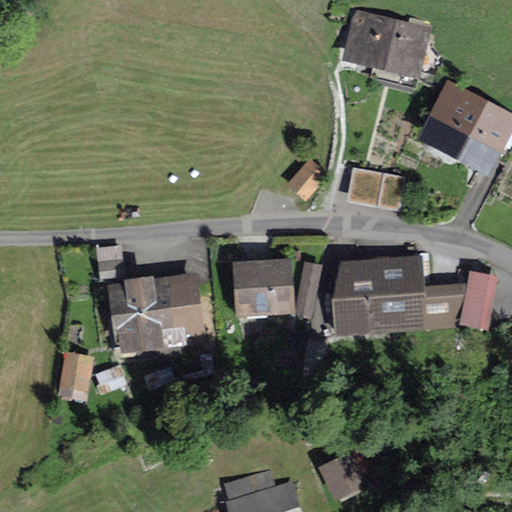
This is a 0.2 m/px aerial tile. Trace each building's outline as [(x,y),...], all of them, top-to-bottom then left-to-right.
[(417,82),(431,29),(355,11),(340,63),(417,82)] [(485,179),(511,129),(511,115),(447,81),(415,138),(485,179)] [(306,204),(329,176),(307,159),(285,186),(306,204)] [(354,167),(348,200),(400,210),(407,178),(354,167)] [(126,280),(122,247),(94,250),(98,284),(126,280)] [(332,337),(464,324),(487,329),(497,278),(468,272),(464,293),(463,285),(422,289),(419,256),(337,264),(328,302),(332,337)] [(293,314),(289,260),(229,264),(233,319),(293,314)] [(311,318),(321,267),(304,263),(293,314),(311,318)] [(137,353),(139,360),(157,358),(158,363),(171,361),(169,349),(204,343),(193,274),(104,287),(114,357),(137,353)] [(86,402),(93,358),(64,354),(56,398),(86,402)] [(351,440),(349,413),(337,413),(338,441),(351,440)] [(340,456),(315,469),(329,499),(356,485),(340,456)] [(223,485),(228,501),(222,503),(224,511),(298,511),(290,482),(275,486),(270,470),(223,485)]
